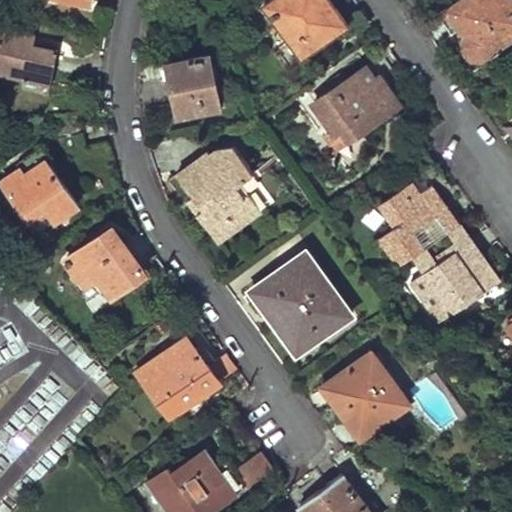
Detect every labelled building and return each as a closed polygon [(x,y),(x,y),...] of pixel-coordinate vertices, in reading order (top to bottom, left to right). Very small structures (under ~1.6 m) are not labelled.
[(331,0),(268,0),(264,3),(302,55),(348,23),(331,0)] [(511,35),(511,0),(462,0),(448,11),(466,36),(464,41),(464,45),(466,52),(470,56),(475,58),(481,57),(511,35)] [(27,43),(28,34),(0,27),(0,72),(29,79),(30,70),(51,75),(54,63),(57,51),(27,43)] [(220,106),(210,54),(167,63),(171,80),(178,114),(220,106)] [(396,104),(367,66),(315,102),(336,133),(343,128),(350,138),(396,104)] [(336,133),(331,137),(338,147),(350,138),(343,128),(336,133)] [(83,133),(54,138),(57,154),(86,149),(83,133)] [(196,211),(217,240),(261,208),(249,192),(246,191),(244,193),(237,183),(254,171),(235,145),(217,148),(210,152),(208,149),(176,172),(193,195),(202,207),(196,211)] [(45,206),(54,219),(77,202),(59,177),(37,146),(4,168),(9,173),(1,179),(28,218),(45,206)] [(427,152),(416,160),(424,171),(435,164),(427,152)] [(394,226),(378,237),(397,266),(411,256),(426,245),(447,230),(459,221),(432,183),(421,191),(413,179),(378,203),(394,226)] [(187,199),(196,211),(202,207),(193,195),(187,199)] [(483,255),(459,221),(447,230),(459,247),(463,244),(475,261),(483,255)] [(131,252),(114,227),(70,257),(79,273),(95,263),(114,292),(144,271),(131,252)] [(426,245),(411,256),(423,274),(411,282),(432,312),(448,300),(456,312),(485,291),(477,281),(493,269),(483,255),(475,261),(463,244),(459,247),(438,262),(426,245)] [(330,281),(307,252),(260,287),(281,317),(275,321),(295,351),(345,316),(324,285),(330,281)] [(485,291),(501,280),(493,269),(477,281),(485,291)] [(440,323),(456,312),(448,300),(432,312),(440,323)] [(208,363),(187,335),(148,363),(180,408),(236,368),(224,350),(208,363)] [(408,396),(372,350),(324,385),(337,403),(362,438),(388,419),(384,414),(408,396)] [(169,466),(148,481),(169,511),(206,511),(232,494),(211,465),(216,461),(205,446),(172,470),(169,466)] [(260,450),(235,471),(245,486),(271,467),(260,450)] [(211,465),(232,494),(245,486),(235,471),(224,457),(216,461),(211,465)] [(326,485),(299,504),(305,511),(372,511),(343,472),(326,485)]
